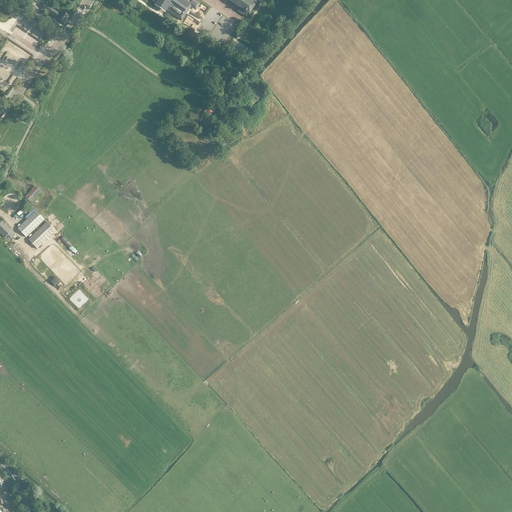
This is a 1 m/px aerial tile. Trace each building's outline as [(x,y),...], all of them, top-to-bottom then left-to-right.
[(151,0),(156,3),(156,4),(161,7),(166,11),(167,10),(173,15),(182,20),(187,13),(192,6),(193,7),(195,8),(196,6),(198,4),(194,2),(191,0),(189,0),(190,0),(189,1),(188,0),(151,0)] [(228,0),(240,8),(237,11),(246,17),(249,14),(255,6),(254,5),(257,2),(254,0),(228,0)] [(58,19),(58,20),(64,24),(69,16),(63,12),(62,14),(45,4),(42,8),(43,8),(38,17),(35,15),(34,18),(38,21),(46,10),(58,19)] [(209,34),(206,38),(215,44),(217,39),(209,34)] [(238,53),(239,52),(233,47),(232,49),(229,52),(236,57),(238,53)] [(250,49),(244,58),(251,63),(257,54),(250,49)] [(236,90),(228,98),(231,101),(239,93),(236,90)] [(214,94),(211,99),(218,104),(222,99),(214,94)] [(207,118),(209,120),(217,112),(208,104),(204,109),(203,108),(196,118),(201,122),(206,116),(208,117),(207,118)] [(221,106),(217,112),(209,120),(219,129),(231,115),(221,106)] [(244,116),(239,111),(235,115),(241,119),(244,116)] [(35,186),(29,193),(25,197),(35,206),(43,198),(39,194),(41,192),(35,186)] [(23,207),(17,213),(19,216),(26,210),(23,207)] [(36,211),(18,228),(26,237),(44,220),(36,211)] [(0,233),(5,238),(9,234),(12,237),(14,235),(15,236),(16,235),(12,231),(2,221),(0,223),(0,233)] [(47,222),(28,240),(37,249),(55,231),(47,222)] [(64,237),(62,239),(70,247),(72,244),(64,237)]
